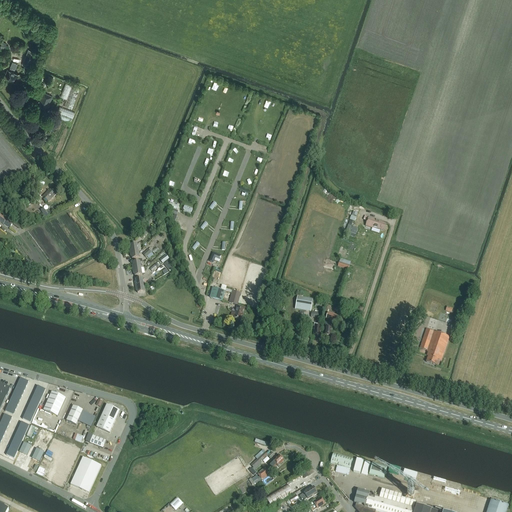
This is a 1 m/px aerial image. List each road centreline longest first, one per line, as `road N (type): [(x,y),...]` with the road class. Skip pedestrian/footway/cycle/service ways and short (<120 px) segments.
road 1 (unclassified): [(511,420),(185,327),(124,295)]
road 2 (secondary): [(511,431),(121,318)]
road 3 (unclassified): [(91,509),(132,418),(130,405),(0,365)]
road 4 (tertiary): [(124,295),(107,225),(0,101)]
road 5 (track): [(343,371),(391,231)]
road 6 (unclassified): [(124,295),(0,274)]
